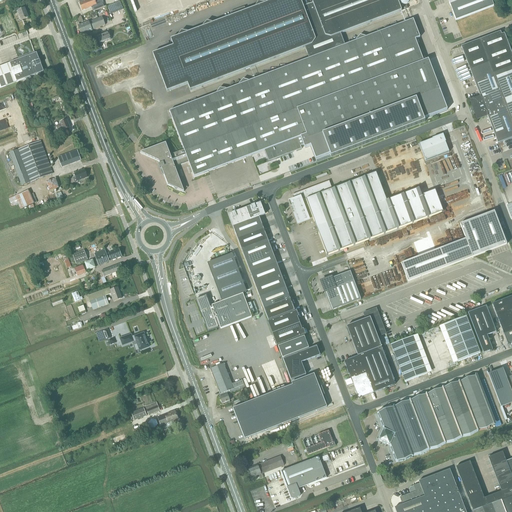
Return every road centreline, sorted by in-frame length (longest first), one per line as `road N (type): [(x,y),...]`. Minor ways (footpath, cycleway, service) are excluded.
road 1 (unclassified): [(101,159),(232,511)]
road 2 (primary): [(242,511),(162,293)]
road 3 (unclassified): [(267,189),(466,113)]
road 4 (unclassified): [(42,0),(101,159)]
road 5 (unclassified): [(353,413),(511,352)]
road 6 (primary): [(109,156),(51,0)]
road 7 (unclassified): [(353,413),(300,275)]
road 8 (unclassified): [(384,495),(511,445)]
road 9 (unclassified): [(510,228),(466,113)]
